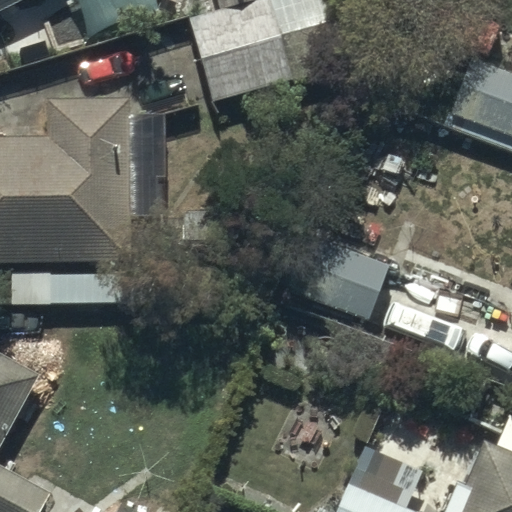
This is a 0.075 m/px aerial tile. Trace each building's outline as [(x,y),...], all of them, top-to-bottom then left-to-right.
[(0,0),(0,23),(46,0),(0,0)] [(263,0),(186,21),(211,115),(363,74),(343,0),(307,0),(268,11),(265,0),(263,0)] [(511,84),(475,70),(452,126),(511,149),(511,84)] [(0,155),(0,277),(130,275),(127,115),(45,117),(46,155),(0,155)] [(366,340),(389,277),(308,247),(284,310),(366,340)] [(0,367),(0,511),(47,511),(49,508),(0,481),(0,460),(39,388),(0,367)] [(511,511),(511,466),(493,458),(472,503),(459,497),(452,511),(511,511)] [(387,511),(351,496),(343,511),(387,511)]
